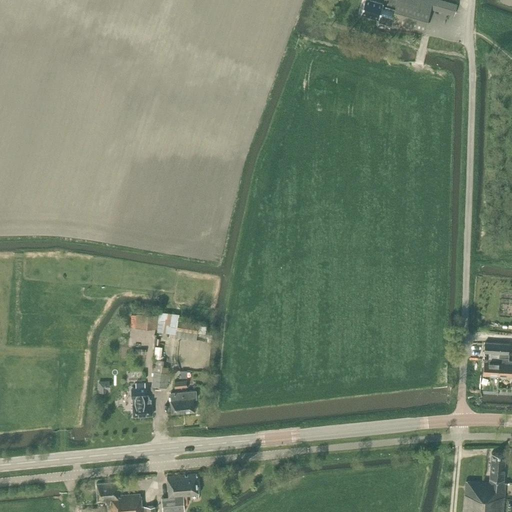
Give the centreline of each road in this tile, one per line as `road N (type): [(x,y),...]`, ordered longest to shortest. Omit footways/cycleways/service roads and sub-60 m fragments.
road 1 (unclassified): [(471,0),(460,421)]
road 2 (secondary): [(0,465),(278,438)]
road 3 (secondary): [(460,421),(278,438)]
